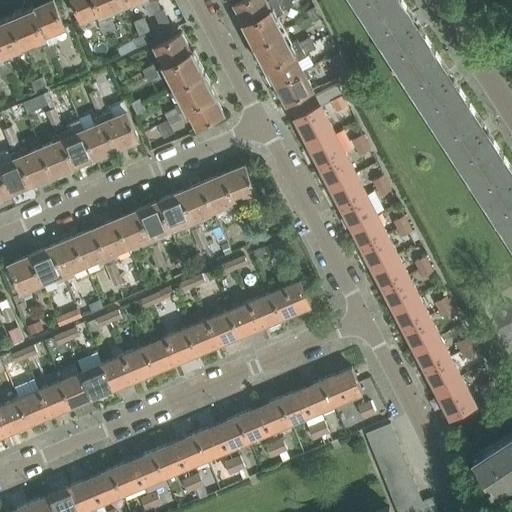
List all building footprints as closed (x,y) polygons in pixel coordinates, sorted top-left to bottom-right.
[(34,7),(54,54),(60,52),(55,40),(57,39),(54,31),(66,27),(64,22),(55,2),(54,0),(49,0),(35,6),(34,7)] [(74,0),(81,15),(80,15),(82,19),(93,14),(97,23),(100,22),(104,33),(110,31),(97,0),(74,0)] [(111,9),(125,3),(123,0),(97,0),(110,31),(116,28),(111,17),(114,16),(111,9)] [(155,12),(150,0),(123,0),(125,3),(133,0),(140,0),(142,4),(145,3),(150,14),(155,12)] [(150,0),(155,12),(161,9),(157,0),(150,0)] [(240,0),(235,3),(245,21),(245,22),(288,0),(240,0)] [(283,10),(294,4),(291,0),(288,0),(245,22),(245,21),(243,23),(255,45),(285,29),(278,15),(284,12),(283,10)] [(357,0),(367,15),(390,0),(357,0)] [(390,0),(367,15),(401,68),(434,46),(404,0),(390,0)] [(54,54),(34,7),(35,6),(34,4),(11,14),(24,46),(41,39),(49,57),(54,54)] [(315,7),(307,11),(310,16),(317,12),(315,7)] [(320,18),(317,12),(310,16),(312,22),(320,18)] [(11,14),(0,18),(0,51),(9,73),(15,71),(10,59),(13,58),(10,52),(24,46),(11,14)] [(292,43),(285,29),(255,45),(266,67),(268,66),(314,42),(311,36),(300,42),(299,40),(292,43)] [(164,66),(163,65),(192,50),(182,31),(155,45),(161,56),(158,58),(162,66),(164,66)] [(145,34),(134,39),(137,47),(149,42),(145,34)] [(314,42),(268,66),(277,84),(304,70),(304,69),(298,60),(307,55),(306,53),(316,47),(314,42)] [(434,46),(401,68),(436,120),(469,99),(434,46)] [(163,65),(164,66),(162,66),(157,69),(146,75),(149,80),(160,74),(161,76),(168,73),(175,87),(205,71),(194,49),(192,50),(163,65)] [(0,66),(4,76),(9,73),(0,51),(0,66)] [(154,63),(143,69),(146,75),(157,69),(154,63)] [(304,70),(277,84),(287,103),(314,89),(308,78),(311,76),(307,68),(304,69),(304,70)] [(177,107),(166,113),(168,118),(179,112),(184,109),(186,108),(186,109),(215,94),(217,93),(205,71),(175,87),(182,101),(175,104),(177,107)] [(42,74),(31,79),(35,89),(47,84),(42,74)] [(321,102),(320,102),(321,103),(331,98),(337,110),(348,104),(342,92),(343,91),(338,82),(316,94),(317,95),(321,102)] [(98,89),(90,92),(94,102),(102,99),(98,89)] [(186,108),(184,109),(189,118),(192,116),(198,127),(201,125),(221,114),(221,115),(224,113),(215,94),(186,109),(186,108)] [(34,96),(24,101),(28,111),(38,107),(34,96)] [(140,98),(132,102),(138,113),(146,108),(140,98)] [(102,99),(94,102),(98,112),(106,108),(102,99)] [(436,120),(470,173),(503,152),(469,99),(436,120)] [(310,144),(310,145),(336,131),(321,103),(296,116),(305,133),(311,144),(310,144)] [(55,107),(47,110),(51,120),(59,117),(55,107)] [(104,114),(118,147),(140,138),(128,110),(114,115),(112,111),(104,114)] [(182,118),(179,112),(168,118),(172,123),(182,118)] [(95,118),(97,122),(84,128),(97,156),(118,147),(104,114),(95,118)] [(59,117),(51,120),(55,130),(63,126),(59,117)] [(12,125),(4,128),(8,138),(16,135),(12,125)] [(70,129),(61,132),(75,165),(97,156),(84,128),(71,133),(70,129)] [(317,155),(316,155),(321,165),(346,152),(336,131),(310,145),(311,145),(317,155)] [(52,136),(54,140),(41,146),(53,174),(75,165),(61,132),(52,136)] [(352,139),(356,147),(367,141),(363,133),(352,139)] [(16,135),(8,138),(12,148),(20,144),(16,135)] [(367,141),(356,147),(360,154),(371,148),(367,141)] [(27,147),(18,151),(32,183),(53,174),(41,146),(29,151),(27,147)] [(11,158),(0,163),(0,167),(10,192),(32,183),(18,151),(9,154),(11,158)] [(331,185),(357,172),(346,152),(321,165),(326,174),(332,184),(331,185)] [(511,165),(503,152),(470,173),(504,226),(511,220),(511,165)] [(224,172),(237,205),(246,201),(244,197),(258,191),(246,163),(224,172)] [(0,196),(10,192),(0,167),(0,196)] [(215,176),(202,181),(214,209),(227,204),(229,208),(237,205),(224,172),(215,176)] [(357,172),(331,185),(332,186),(332,185),(338,196),(337,196),(342,205),(367,192),(357,172)] [(384,174),(373,180),(377,187),(388,181),(384,174)] [(192,185),(181,190),(194,223),(203,219),(201,215),(214,209),(202,181),(192,185)] [(392,189),(388,181),(377,187),(381,195),(392,189)] [(181,190),(159,199),(171,227),(184,222),(186,226),(194,223),(181,190)] [(352,225),(352,226),(378,213),(367,192),(342,205),(347,215),(347,214),(353,225),(352,225)] [(159,233),(171,227),(159,199),(138,208),(152,241),(160,237),(159,233)] [(243,207),(235,211),(239,221),(247,217),(243,207)] [(138,208),(117,217),(129,245),(141,240),(143,244),(152,241),(138,208)] [(378,213),(352,226),(353,226),(359,236),(358,236),(363,246),(388,233),(378,213)] [(394,220),(398,228),(409,222),(405,214),(394,220)] [(118,255),(116,251),(129,245),(117,217),(95,226),(109,259),(118,255)] [(243,230),(252,227),(247,217),(239,221),(243,230)] [(409,222),(398,228),(402,235),(413,230),(409,222)] [(201,225),(192,229),(196,239),(205,235),(201,225)] [(95,226),(74,235),(86,264),(98,258),(100,263),(109,259),(95,226)] [(373,266),(399,253),(388,233),(363,246),(368,255),(374,265),(373,266)] [(75,273),(73,269),(86,264),(74,235),(52,244),(66,277),(75,273)] [(209,245),(205,235),(196,239),(201,248),(209,245)] [(280,239),(263,246),(266,255),(284,247),(280,239)] [(228,242),(221,245),(225,254),(232,252),(228,242)] [(52,244),(31,253),(43,282),(56,276),(57,281),(66,277),(52,244)] [(158,244),(150,247),(154,257),(162,253),(158,244)] [(31,253),(9,263),(23,295),(32,291),(30,287),(43,282),(31,253)] [(158,266),(166,263),(162,253),(154,257),(158,266)] [(379,277),(384,286),(409,273),(399,253),(373,266),(374,267),(374,266),(380,277),(379,277)] [(244,254),(234,259),(237,267),(248,262),(244,254)] [(415,261),(419,268),(430,262),(426,255),(415,261)] [(234,259),(223,264),(226,272),(237,267),(234,259)] [(115,262),(107,265),(111,275),(119,271),(115,262)] [(430,262),(419,268),(423,276),(434,270),(430,262)] [(213,268),(206,271),(210,279),(216,276),(213,268)] [(115,285),(123,281),(119,271),(111,275),(115,285)] [(192,277),(195,285),(206,280),(202,272),(192,277)] [(409,273),(384,286),(389,295),(395,306),(394,306),(394,307),(420,294),(409,273)] [(192,277),(181,281),(184,289),(195,285),(192,277)] [(272,290),(283,317),(283,316),(294,311),(312,304),(301,278),(272,290)] [(150,294),(153,303),(164,298),(160,290),(150,294)] [(282,317),(283,317),(272,290),(251,299),(262,325),(271,321),(282,316),(282,317)] [(150,294),(139,299),(142,307),(153,303),(150,294)] [(400,317),(405,327),(430,314),(420,294),(394,307),(395,307),(401,317),(400,317)] [(436,301),(440,309),(451,303),(447,295),(436,301)] [(101,298),(90,303),(93,311),(104,306),(101,298)] [(25,299),(17,303),(22,315),(30,312),(25,299)] [(252,329),(262,325),(251,299),(230,308),(241,334),(241,333),(252,329)] [(451,303),(440,309),(444,316),(455,310),(451,303)] [(11,305),(2,309),(7,321),(15,318),(11,305)] [(108,312),(111,320),(122,316),(119,308),(108,312)] [(230,308),(209,317),(220,343),(229,339),(229,338),(240,334),(240,335),(241,334),(230,308)] [(68,311),(58,316),(61,324),(72,320),(68,311)] [(108,312),(97,317),(100,325),(111,320),(108,312)] [(410,336),(416,346),(415,347),(441,334),(430,314),(405,327),(410,336)] [(209,317),(188,326),(199,352),(199,351),(210,347),(220,343),(209,317)] [(40,320),(28,325),(31,333),(43,328),(40,320)] [(19,325),(9,329),(15,343),(25,339),(19,325)] [(66,330),(69,338),(80,334),(76,326),(66,330)] [(198,352),(199,352),(188,326),(167,335),(178,360),(187,356),(198,352)] [(66,330),(55,335),(58,343),(69,338),(66,330)] [(416,347),(422,358),(421,358),(426,367),(451,354),(441,334),(415,347),(415,348),(416,347)] [(167,335),(146,344),(157,370),(157,369),(168,364),(178,360),(167,335)] [(457,341),(461,349),(472,343),(468,336),(457,341)] [(34,343),(24,348),(27,356),(38,351),(34,343)] [(472,343),(461,349),(465,357),(476,351),(472,343)] [(146,344),(125,352),(136,378),(145,374),(156,369),(156,370),(157,370),(146,344)] [(24,348),(13,353),(16,361),(27,356),(24,348)] [(125,352),(104,361),(115,387),(115,386),(126,382),(136,378),(125,352)] [(437,387),(436,387),(436,388),(461,375),(451,354),(426,367),(431,376),(437,387)] [(104,361),(83,370),(93,396),(103,392),(103,391),(114,387),(114,388),(115,387),(104,361)] [(323,377),(334,403),(363,391),(352,365),(334,373),(324,378),(323,377)] [(83,370),(62,379),(73,405),(73,404),(84,400),(89,398),(93,396),(83,370)] [(461,375),(436,388),(437,388),(442,398),(451,416),(476,403),(461,375)] [(323,377),(322,377),(323,378),(312,383),(312,382),(302,387),(313,412),(334,403),(323,377)] [(62,379),(41,388),(51,414),(61,409),(72,405),(73,405),(62,379)] [(491,380),(480,386),(486,398),(497,392),(491,380)] [(292,391),(282,395),(281,395),(292,421),(313,412),(302,387),(292,391)] [(41,388),(20,397),(31,423),(31,422),(42,417),(42,418),(51,414),(41,388)] [(280,395),(280,396),(270,400),(260,404),(271,430),(292,421),(281,395),(280,395)] [(19,427),(30,422),(30,423),(31,423),(20,397),(0,404),(0,408),(9,431),(19,427)] [(371,400),(359,405),(363,417),(376,411),(371,400)] [(239,412),(239,413),(250,439),(271,430),(260,404),(250,408),(240,413),(239,412)] [(0,408),(0,435),(9,431),(0,408)] [(228,418),(218,422),(229,448),(250,439),(239,413),(238,413),(238,414),(228,418)] [(317,423),(322,434),(330,431),(325,420),(317,423)] [(208,426),(198,431),(197,430),(208,457),(229,448),(218,422),(208,426)] [(391,422),(367,432),(372,443),(396,434),(396,433),(395,433),(391,424),(392,424),(391,422)] [(317,423),(309,426),(314,438),(322,434),(317,423)] [(186,436),(176,440),(187,465),(208,457),(197,430),(196,431),(186,436)] [(511,431),(474,456),(496,489),(501,485),(511,477),(511,431)] [(396,434),(372,443),(376,454),(400,445),(400,444),(399,444),(396,435),(396,434)] [(283,437),(275,441),(280,452),(288,449),(283,437)] [(155,448),(166,474),(187,465),(176,440),(166,444),(156,448),(155,448)] [(275,441),(267,444),(272,455),(280,452),(275,441)] [(400,445),(376,454),(381,465),(405,455),(404,454),(404,455),(400,446),(401,446),(400,445)] [(155,448),(154,449),(144,454),(143,453),(134,457),(145,483),(166,474),(155,448)] [(241,455),(233,458),(238,470),(246,466),(241,455)] [(404,457),(405,456),(405,455),(381,465),(385,476),(409,466),(409,465),(408,466),(404,457)] [(113,466),(124,492),(145,483),(134,457),(124,461),(124,462),(114,466),(113,466)] [(233,458),(225,462),(230,473),(238,470),(233,458)] [(112,466),(112,467),(102,471),(101,471),(92,475),(103,501),(124,492),(113,466),(112,466)] [(409,466),(385,476),(389,487),(414,477),(413,476),(412,476),(409,468),(410,467),(409,466)] [(199,473),(191,476),(196,487),(204,484),(199,473)] [(92,475),(82,479),(82,480),(71,484),(71,483),(71,484),(82,510),(103,501),(92,475)] [(191,476),(183,479),(188,491),(196,487),(191,476)] [(414,477),(389,487),(394,498),(418,488),(418,487),(417,487),(413,478),(414,478),(414,477)] [(59,489),(50,493),(57,511),(76,511),(82,510),(71,484),(70,484),(70,485),(60,489),(59,489)] [(418,489),(418,488),(394,498),(399,509),(410,505),(421,500),(423,500),(422,498),(421,498),(418,489)] [(149,494),(154,505),(162,502),(157,490),(149,494)] [(40,497),(29,502),(29,501),(33,511),(57,511),(50,493),(40,497)] [(149,494),(141,497),(146,508),(154,505),(149,494)] [(439,511),(438,507),(433,496),(423,500),(421,500),(426,511),(439,511)] [(426,511),(421,500),(410,505),(413,511),(426,511)] [(17,507),(8,511),(33,511),(29,501),(28,502),(18,507),(17,507)]
